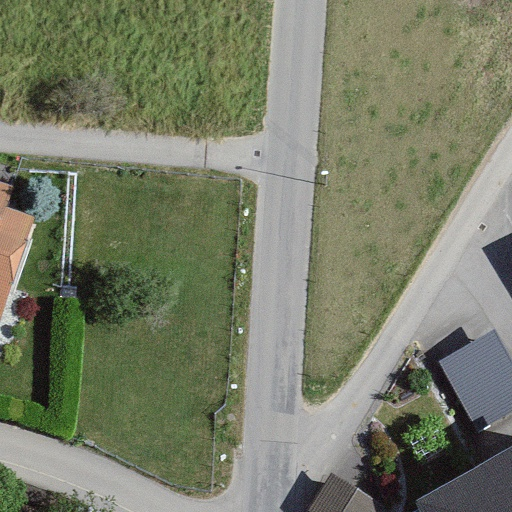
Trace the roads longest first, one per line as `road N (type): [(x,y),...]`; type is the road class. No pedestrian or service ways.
road 1 (tertiary): [(287,0),(275,174),(277,445)]
road 2 (residential): [(277,445),(353,393),(457,245)]
road 3 (residential): [(146,511),(0,450)]
